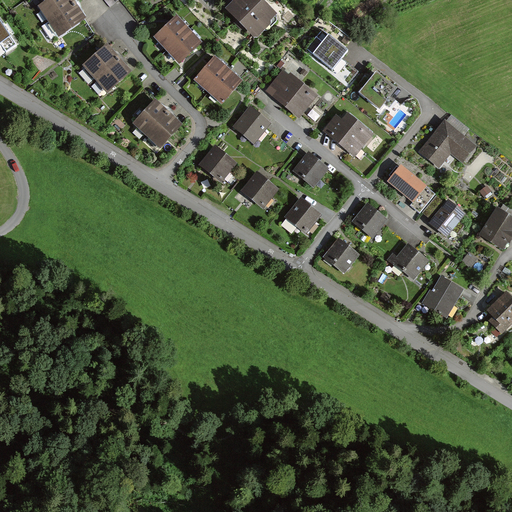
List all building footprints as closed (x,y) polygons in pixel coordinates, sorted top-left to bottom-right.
[(74,3),(71,0),(48,0),(41,5),(50,19),(74,3)] [(274,17),(255,0),(231,0),(226,6),(257,35),(274,17)] [(83,16),(74,3),(50,19),(59,32),(83,16)] [(156,35),(168,47),(187,29),(176,17),(156,35)] [(15,44),(0,22),(0,41),(1,41),(7,49),(15,44)] [(168,47),(179,60),(199,41),(187,29),(168,47)] [(308,49),(332,70),(347,52),(323,31),(308,49)] [(117,58),(106,46),(86,63),(96,76),(117,58)] [(127,70),(117,58),(96,76),(107,88),(127,70)] [(197,79),(209,89),(227,69),(215,58),(197,79)] [(209,89),(221,100),(239,79),(227,69),(209,89)] [(272,94),(300,115),(314,97),(287,75),(285,77),(280,72),(271,83),(277,88),(272,94)] [(376,72),(360,92),(380,107),(396,87),(376,72)] [(167,113),(156,102),(136,122),(148,133),(167,113)] [(237,126),(254,140),(268,123),(251,109),(237,126)] [(179,124),(167,113),(148,133),(160,144),(179,124)] [(326,130),(354,153),(370,133),(349,116),(343,124),(336,118),(326,130)] [(474,146),(444,122),(421,150),(438,164),(449,151),(461,161),(474,146)] [(202,163),(220,179),(233,164),(215,148),(202,163)] [(296,170),(313,184),(326,168),(309,154),(296,170)] [(401,170),(387,187),(413,207),(426,191),(401,170)] [(276,189),(257,174),(245,190),(263,205),(276,189)] [(302,200),(289,217),(306,231),(319,214),(302,200)] [(430,225),(446,239),(465,217),(449,203),(430,225)] [(355,221),(371,234),(384,219),(367,206),(355,221)] [(511,233),(511,220),(498,212),(480,239),(500,252),(511,233)] [(324,256),(344,271),(360,251),(339,236),(324,256)] [(392,255),(389,258),(413,277),(426,261),(408,246),(398,259),(392,255)] [(424,302),(445,315),(460,289),(442,279),(433,293),(430,292),(424,302)] [(511,291),(510,289),(491,306),(498,314),(492,320),(502,331),(511,322),(511,291)]
